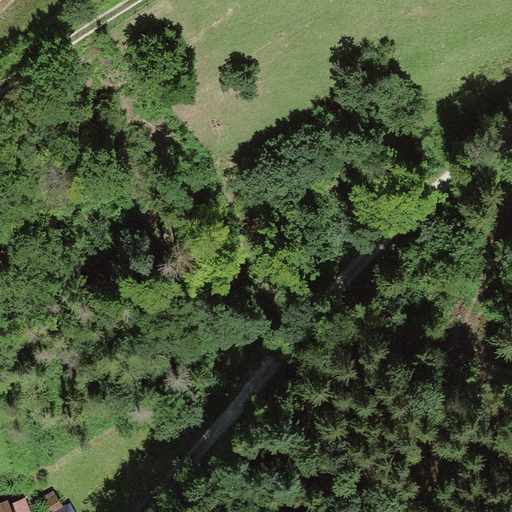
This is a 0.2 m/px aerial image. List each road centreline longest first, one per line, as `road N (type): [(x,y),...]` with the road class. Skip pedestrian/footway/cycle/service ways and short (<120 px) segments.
road 1 (track): [(141,511),(399,215),(511,129)]
road 2 (track): [(0,91),(135,0)]
